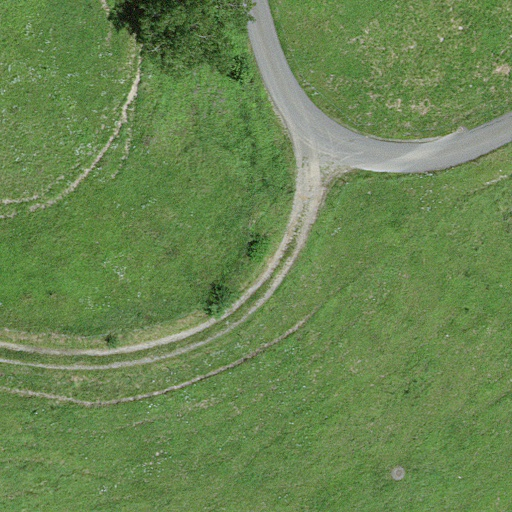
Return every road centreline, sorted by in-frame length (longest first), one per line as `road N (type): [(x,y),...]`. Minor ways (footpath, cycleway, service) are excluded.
road 1 (track): [(0,350),(152,349),(255,305),(315,211),(309,137)]
road 2 (unclassified): [(511,131),(473,151),(383,155),(309,137),(265,73),(245,0)]
